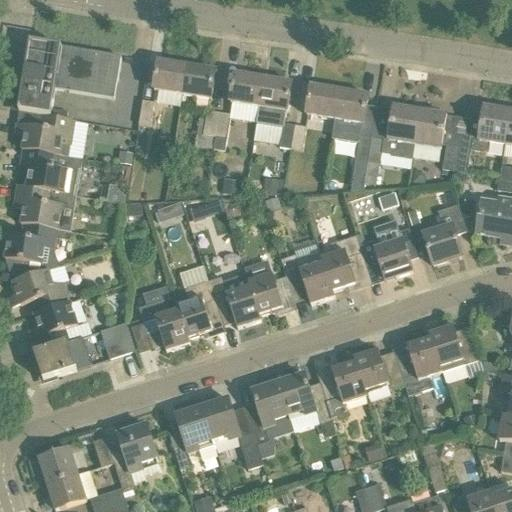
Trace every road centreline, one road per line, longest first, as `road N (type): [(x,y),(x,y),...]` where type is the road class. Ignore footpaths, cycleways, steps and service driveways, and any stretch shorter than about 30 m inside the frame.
road 1 (residential): [(511,284),(0,442)]
road 2 (residential): [(511,64),(159,8)]
